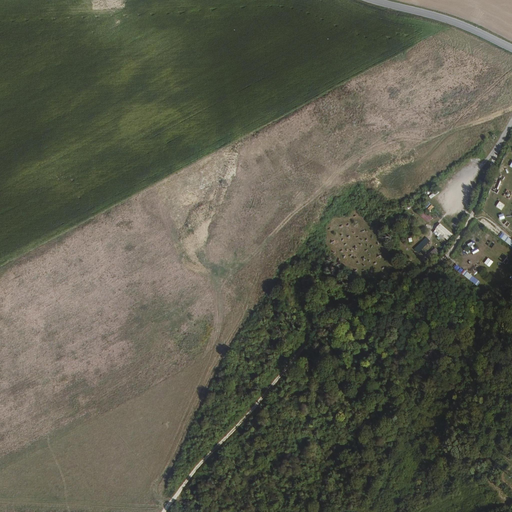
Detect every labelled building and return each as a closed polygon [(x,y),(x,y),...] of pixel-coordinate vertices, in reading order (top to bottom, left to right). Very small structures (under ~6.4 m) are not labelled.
[(423,210),(419,215),(427,223),(432,218),(423,210)] [(511,239),(481,218),(478,223),(511,246),(511,239)] [(446,240),(452,234),(440,224),(432,233),(440,240),(443,237),(446,240)] [(418,254),(430,241),(425,237),(414,249),(418,254)] [(435,247),(422,259),(426,263),(439,251),(435,247)]
